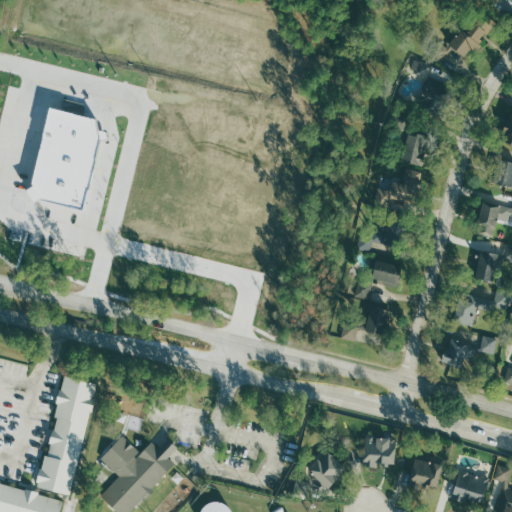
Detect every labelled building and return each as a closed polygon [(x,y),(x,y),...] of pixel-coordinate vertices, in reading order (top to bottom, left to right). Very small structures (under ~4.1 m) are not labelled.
[(447,46),(465,59),(486,32),(468,18),(447,46)] [(451,48),(442,44),(436,56),(445,61),(451,48)] [(436,115),(443,96),(438,94),(447,70),(415,58),(410,72),(423,77),(412,107),(436,115)] [(511,112),(510,112),(501,142),(511,145),(511,112)] [(402,161),(422,165),(428,137),(408,133),(402,161)] [(511,187),(511,185),(511,162),(499,160),(495,184),(511,187)] [(376,203),(411,209),(414,193),(419,194),(423,172),(405,169),(403,182),(393,180),(392,188),(379,185),(376,203)] [(511,206),(482,201),(476,231),(493,235),(496,219),(508,221),(509,215),(511,215),(511,206)] [(373,242),(394,247),(399,225),(384,221),(382,228),(374,227),(372,236),(362,233),(358,248),(371,252),(373,242)] [(511,262),(511,244),(509,243),(502,257),(511,262)] [(491,282),(493,267),(501,268),(503,256),(479,252),(476,280),(491,282)] [(371,281),(398,285),(401,265),(374,261),(371,281)] [(355,296),(369,299),(373,281),(359,279),(355,296)] [(491,311),(494,300),(461,292),(454,321),(468,325),(471,315),(476,316),(478,307),(491,311)] [(364,331),(386,336),(393,312),(371,306),(364,331)] [(498,338),(484,335),(480,351),(494,354),(498,338)] [(442,362),(464,369),(471,345),(449,338),(442,362)] [(69,495),(36,487),(64,376),(96,384),(69,495)] [(144,416),(148,400),(119,392),(115,408),(144,416)] [(120,476),(100,497),(116,511),(130,511),(175,463),(168,457),(177,447),(169,440),(160,449),(152,441),(141,453),(122,435),(101,458),(120,476)] [(395,466),(396,438),(365,436),(364,465),(395,466)] [(346,469),(326,450),(307,470),(327,489),(346,469)] [(442,465),(415,458),(409,482),(437,488),(442,465)] [(511,511),(511,489),(507,488),(511,469),(511,468),(498,465),(495,479),(505,482),(498,509),(511,511)] [(482,504),(489,478),(458,470),(452,497),(482,504)] [(0,511),(0,482),(63,501),(59,511),(0,511)] [(232,511),(232,509),(228,504),(222,501),(216,501),(210,503),(205,507),(202,511),(232,511)]
